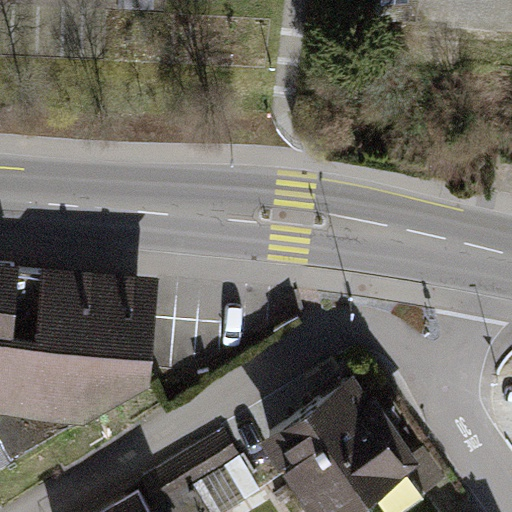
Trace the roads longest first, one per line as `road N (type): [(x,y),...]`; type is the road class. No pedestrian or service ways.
road 1 (residential): [(448,406),(416,359),(388,336),(325,333),(36,511)]
road 2 (secondary): [(487,253),(293,218),(0,196)]
road 3 (residential): [(487,253),(448,406)]
